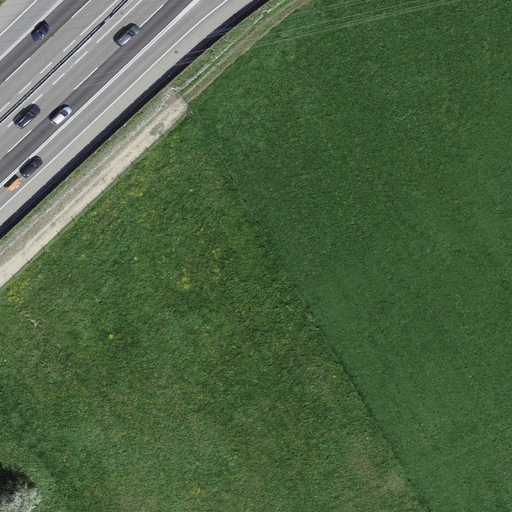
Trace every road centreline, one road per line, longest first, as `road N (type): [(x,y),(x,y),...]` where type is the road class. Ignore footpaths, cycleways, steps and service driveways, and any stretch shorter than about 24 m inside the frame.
road 1 (motorway): [(0,166),(122,83),(212,0)]
road 2 (track): [(0,282),(188,103)]
road 3 (motorway): [(0,159),(167,0)]
road 4 (track): [(309,0),(188,103)]
road 5 (motorway): [(89,0),(0,85)]
